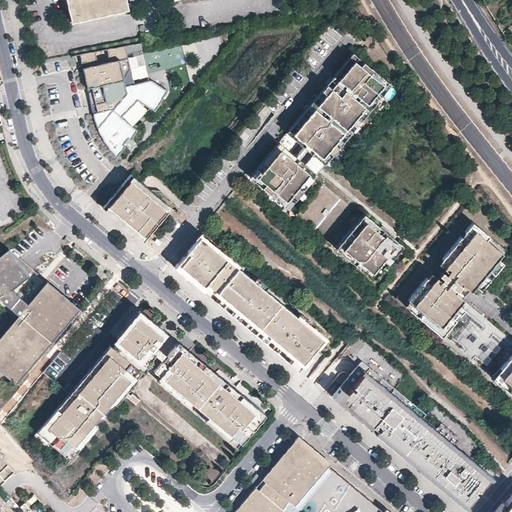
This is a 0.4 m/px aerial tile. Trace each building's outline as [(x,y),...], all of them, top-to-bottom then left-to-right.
[(66,0),(72,23),(129,10),(126,0),(66,0)] [(150,80),(133,83),(125,84),(123,79),(127,72),(130,68),(127,52),(142,50),(140,42),(114,47),(80,53),(83,62),(87,61),(88,66),(84,67),(89,88),(93,87),(94,90),(89,91),(92,105),(97,104),(99,111),(94,112),(98,130),(102,138),(104,142),(109,149),(113,153),(116,157),(125,146),(123,144),(128,138),(131,140),(137,130),(121,118),(137,102),(147,107),(156,111),(164,97),(168,90),(151,79),(150,80)] [(290,137),(357,57),(352,53),(286,133),(290,137)] [(319,160),(382,84),(378,81),(382,78),(357,57),(290,137),(319,160)] [(324,164),(390,84),(382,78),(378,81),(382,84),(319,160),(324,164)] [(254,181),(282,146),(278,142),(249,177),(254,181)] [(311,170),(282,146),(254,181),(282,204),(311,170)] [(171,208),(130,173),(102,207),(120,222),(123,218),(129,223),(125,227),(143,241),(171,208)] [(368,217),(364,214),(335,248),(340,252),(346,244),(343,242),(358,224),(361,226),(368,217)] [(340,252),(369,276),(375,268),(378,270),(393,252),(390,250),(397,241),(368,217),(361,226),(358,224),(343,242),(346,244),(340,252)] [(129,223),(123,218),(120,222),(123,224),(125,227),(129,223)] [(497,258),(502,252),(486,240),(489,236),(472,222),(442,258),(448,262),(443,267),(448,271),(446,273),(442,270),(439,274),(443,277),(441,279),(436,276),(432,281),(427,276),(408,299),(413,304),(409,309),(441,336),(464,309),(458,305),(463,299),(454,292),(461,283),(470,291),(475,285),(497,258)] [(276,352),(301,373),(316,355),(319,351),(327,341),(308,325),(310,322),(299,312),(296,316),(200,236),(174,267),(191,282),(232,316),(276,352)] [(373,280),(402,245),(397,241),(390,250),(393,252),(378,270),(375,268),(369,276),(373,280)] [(34,270),(10,250),(9,250),(8,249),(0,255),(0,299),(19,315),(0,338),(0,368),(16,382),(77,308),(46,283),(29,304),(11,289),(34,270)] [(443,267),(448,262),(442,258),(438,263),(443,267)] [(480,289),(502,262),(497,258),(475,285),(480,289)] [(436,276),(431,271),(427,276),(432,281),(436,276)] [(409,309),(413,304),(408,299),(403,305),(409,309)] [(155,344),(165,332),(138,310),(116,337),(119,340),(113,348),(72,396),(69,394),(36,433),(65,457),(68,454),(72,458),(153,361),(150,359),(155,353),(163,359),(152,373),(160,380),(183,398),(179,403),(201,422),(205,417),(238,444),(262,415),(188,353),(179,364),(167,354),(155,344)] [(176,343),(167,354),(179,364),(188,353),(181,348),(176,343)] [(72,396),(113,348),(109,345),(69,394),(72,396)] [(511,353),(500,368),(506,372),(497,382),(511,394),(511,353)] [(424,414),(360,361),(357,365),(354,369),(349,374),(335,391),(343,397),(341,399),(353,410),(350,413),(359,421),(370,429),(446,492),(465,507),(491,477),(434,430),(440,423),(426,411),(424,414)] [(497,382),(506,372),(500,368),(492,378),(497,382)] [(183,398),(160,380),(156,384),(179,403),(183,398)] [(238,444),(205,417),(201,422),(234,449),(238,444)] [(298,435),(255,487),(259,490),(299,442),(328,466),(331,461),(298,435)] [(310,489),(328,466),(299,442),(259,490),(255,487),(247,497),(265,511),(285,511),(282,509),(288,500),(294,505),(310,489)] [(382,511),(328,466),(310,489),(294,505),(288,500),(282,509),(285,511),(382,511)] [(0,511),(29,511),(31,511),(25,503),(20,507),(0,486),(5,481),(0,475),(0,511)] [(511,511),(511,493),(496,511),(511,511)] [(265,511),(247,497),(234,511),(265,511)]
